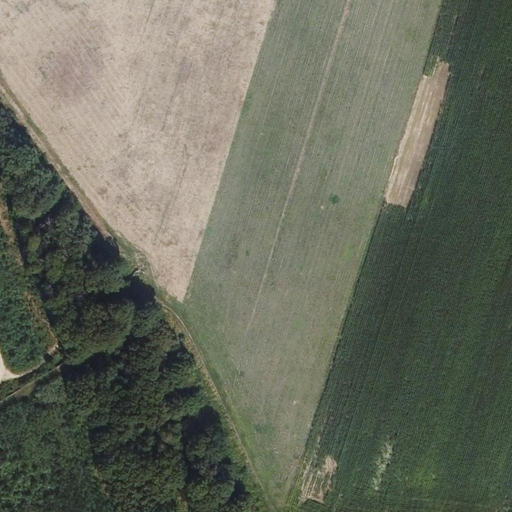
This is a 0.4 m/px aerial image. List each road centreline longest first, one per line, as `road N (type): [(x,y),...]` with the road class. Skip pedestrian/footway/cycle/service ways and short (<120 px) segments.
road 1 (track): [(274,511),(141,313)]
road 2 (track): [(0,130),(141,313)]
